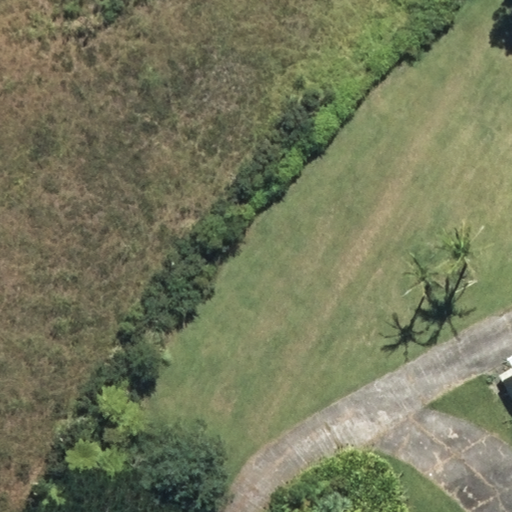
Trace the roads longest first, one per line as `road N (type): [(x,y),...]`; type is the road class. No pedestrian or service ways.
road 1 (track): [(240,511),(250,487),(291,451),(511,329)]
road 2 (track): [(365,409),(477,468),(511,506)]
